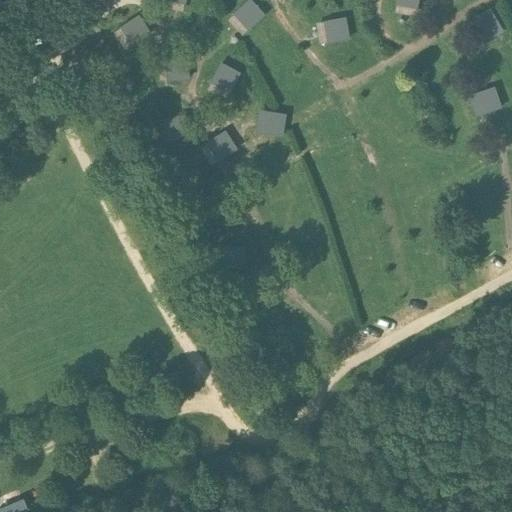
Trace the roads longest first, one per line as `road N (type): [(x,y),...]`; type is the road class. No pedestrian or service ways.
road 1 (unknown): [(129,0),(229,154),(324,369),(355,361),(511,274)]
road 2 (unknown): [(340,87),(486,0)]
